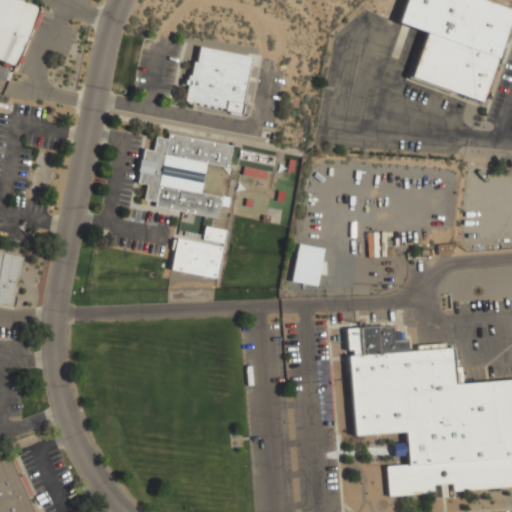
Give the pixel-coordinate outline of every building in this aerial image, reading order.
[(0,0),(0,59),(18,66),(41,6),(24,0),(0,0)] [(511,15),(511,8),(487,0),(405,0),(398,22),(426,32),(410,78),(482,102),(508,25),(509,25),(511,15)] [(251,55),(195,45),(185,102),(241,112),(251,55)] [(232,144),(168,133),(167,138),(155,136),(152,150),(142,148),(136,182),(145,184),(142,204),(218,217),(220,205),(228,207),(229,197),(202,192),(207,164),(228,168),(232,144)] [(169,269),(217,278),(226,229),(204,225),(201,241),(175,236),(169,269)] [(0,303),(14,306),(22,255),(0,251),(0,303)] [(511,487),(511,379),(458,382),(456,345),(407,347),(407,339),(393,339),(392,325),(345,327),(351,434),(404,432),(406,464),(385,465),(386,495),(433,492),(434,496),(451,496),(450,490),(511,487)] [(0,511),(33,511),(11,452),(0,456),(0,511)]
